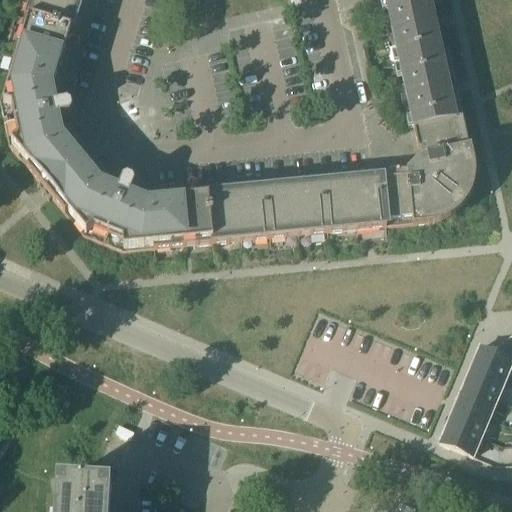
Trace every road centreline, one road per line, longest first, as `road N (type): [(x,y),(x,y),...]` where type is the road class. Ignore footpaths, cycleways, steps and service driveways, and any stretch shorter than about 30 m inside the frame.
road 1 (residential): [(132,0),(102,118),(134,154),(150,155),(321,140),(347,127),(320,0)]
road 2 (residential): [(316,499),(349,433),(339,420),(0,281)]
